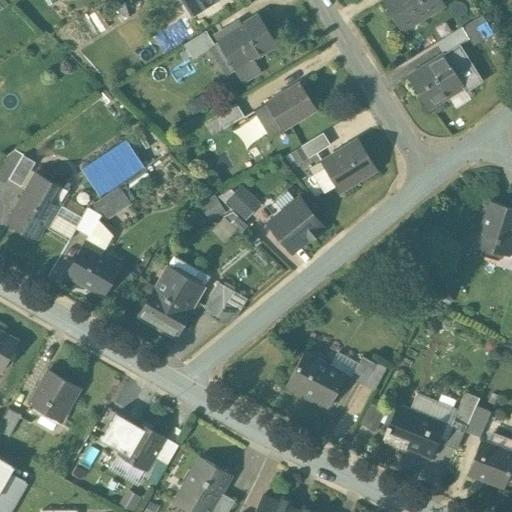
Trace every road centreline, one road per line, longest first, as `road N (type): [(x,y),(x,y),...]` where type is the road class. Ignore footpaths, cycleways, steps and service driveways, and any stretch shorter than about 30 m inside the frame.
road 1 (unclassified): [(180,389),(433,178)]
road 2 (unclassified): [(434,511),(180,389)]
road 3 (unclassified): [(180,389),(0,279)]
road 4 (unclassified): [(433,178),(321,0)]
